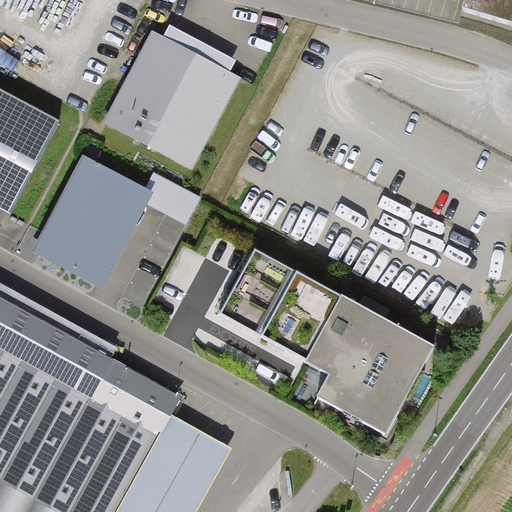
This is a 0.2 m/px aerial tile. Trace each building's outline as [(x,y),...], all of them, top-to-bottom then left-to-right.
[(511,24),(511,0),(468,0),(465,11),(511,24)] [(241,83),(153,37),(106,125),(194,171),(241,83)] [(0,207),(11,213),(57,124),(0,94),(0,207)] [(104,289),(153,195),(84,159),(35,254),(104,289)] [(388,436),(436,348),(258,251),(222,317),(332,377),(320,399),(388,436)] [(182,401),(0,300),(0,511),(199,511),(233,452),(172,418),(182,401)]
